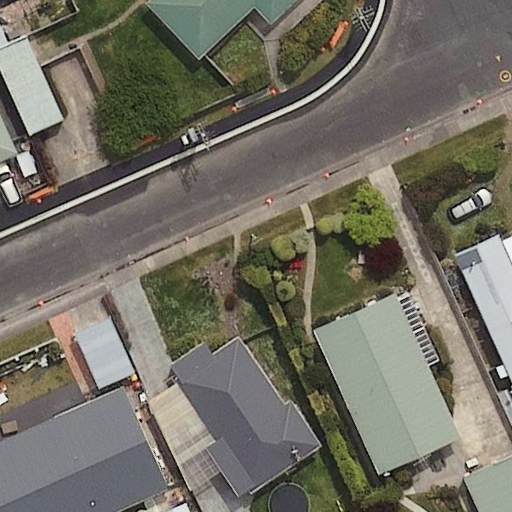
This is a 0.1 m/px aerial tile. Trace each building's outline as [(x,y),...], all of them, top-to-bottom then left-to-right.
[(296,0),(150,0),(148,2),(202,58),(258,5),(274,21),(296,0)] [(6,38),(0,40),(0,62),(29,128),(62,114),(25,30),(6,38)] [(0,161),(20,152),(0,106),(0,161)] [(511,256),(501,233),(458,252),(511,372),(511,256)] [(463,435),(398,292),(317,328),(381,472),(463,435)] [(133,367),(109,313),(76,327),(100,382),(133,367)] [(285,403),(241,336),(177,377),(253,493),(326,445),(294,397),(285,403)] [(0,511),(116,511),(172,487),(126,385),(0,441),(0,511)] [(511,511),(511,453),(467,472),(483,511),(511,511)]
